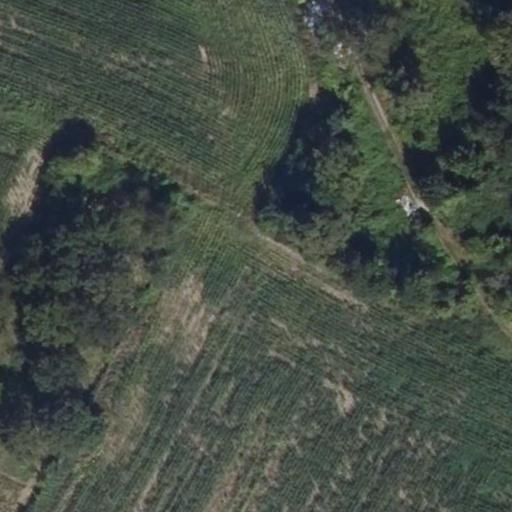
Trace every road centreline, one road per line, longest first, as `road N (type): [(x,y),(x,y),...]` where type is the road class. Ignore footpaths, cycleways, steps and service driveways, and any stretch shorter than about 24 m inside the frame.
road 1 (track): [(0,97),(511,324)]
road 2 (track): [(490,314),(352,0)]
